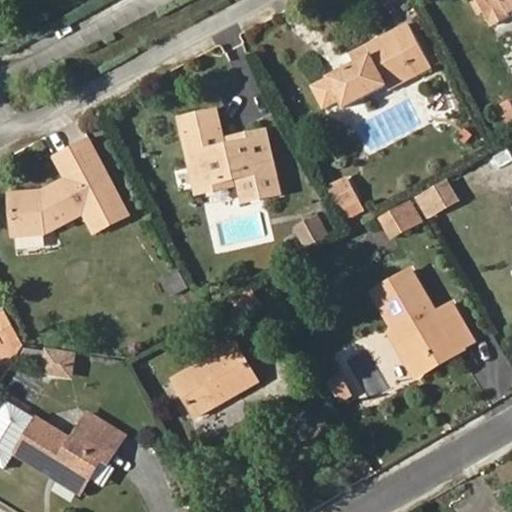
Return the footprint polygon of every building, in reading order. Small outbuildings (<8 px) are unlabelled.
[(511,0),(478,0),(473,3),(480,15),(485,12),(493,26),(510,16),(509,13),(511,11),(511,0)] [(433,68),(410,23),(350,54),(355,64),(313,86),(324,109),(341,100),(345,108),(387,86),(382,76),(410,62),(417,76),(433,68)] [(417,76),(410,62),(382,76),(387,86),(389,90),(417,76)] [(511,121),(511,105),(510,101),(496,108),(504,125),(511,121)] [(226,147),(218,111),(181,119),(197,187),(233,179),(239,177),(245,201),(281,193),(268,138),(233,146),(226,147)] [(233,146),(268,138),(267,131),(231,139),(233,146)] [(131,215),(90,138),(55,156),(67,179),(44,191),(11,194),(15,236),(46,233),(85,213),(95,233),(131,215)] [(198,194),(234,186),(233,179),(197,187),(198,194)] [(363,210),(348,181),(332,189),(347,218),(363,210)] [(459,199),(449,182),(428,194),(437,211),(459,199)] [(437,211),(428,194),(422,197),(431,215),(437,211)] [(421,221),(412,205),(405,209),(414,225),(421,221)] [(414,225),(405,209),(384,220),(393,237),(414,225)] [(326,236),(316,218),(299,228),(308,245),(326,236)] [(186,283),(179,271),(165,278),(171,291),(186,283)] [(437,314),(412,271),(374,293),(415,364),(452,343),(458,352),(458,351),(474,342),(453,305),(437,314)] [(260,306),(252,292),(236,301),(244,315),(260,306)] [(0,357),(14,350),(0,323),(0,357)] [(421,375),(459,353),(458,351),(458,352),(452,343),(415,364),(421,375)] [(259,382),(237,344),(175,379),(197,417),(221,403),(218,399),(226,395),(228,399),(259,382)] [(42,364),(44,351),(26,348),(20,360),(42,364)] [(73,369),(75,356),(49,351),(45,373),(64,376),(65,367),(73,369)] [(72,377),(73,369),(65,367),(64,376),(72,377)] [(352,395),(341,376),(331,382),(341,401),(352,395)] [(228,399),(226,395),(218,399),(221,403),(228,399)] [(17,454),(39,419),(6,399),(0,408),(0,464),(1,464),(11,462),(18,455),(17,454)] [(116,453),(125,437),(89,415),(73,440),(39,419),(17,454),(18,455),(82,494),(103,460),(109,464),(116,453)]
